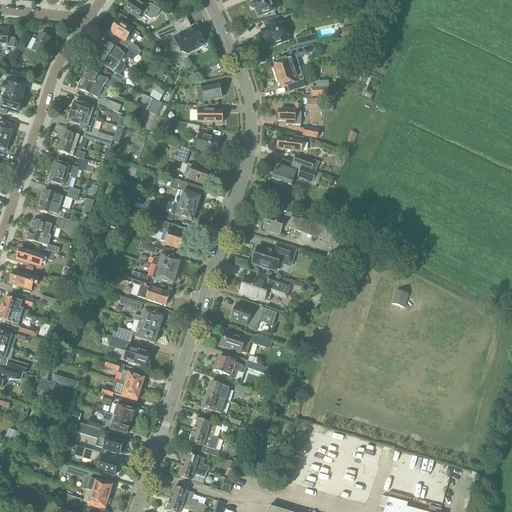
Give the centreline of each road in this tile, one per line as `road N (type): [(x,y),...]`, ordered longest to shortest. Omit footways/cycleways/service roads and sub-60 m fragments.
road 1 (residential): [(135,511),(249,135),(248,95),(208,0)]
road 2 (residential): [(0,247),(80,29)]
